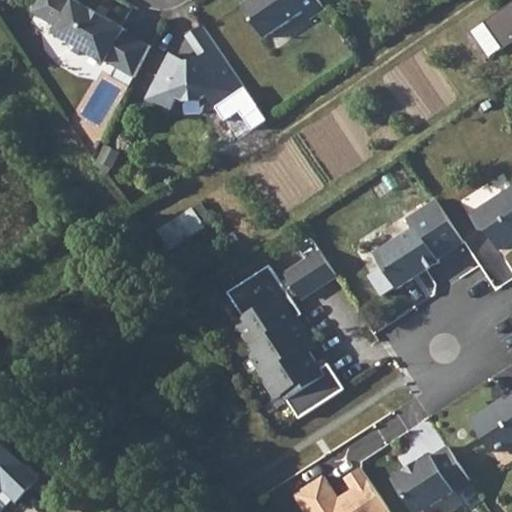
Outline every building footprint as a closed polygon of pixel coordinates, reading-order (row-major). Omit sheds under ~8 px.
[(136,77),(152,46),(126,30),(126,29),(77,0),(38,0),(33,10),(59,26),(55,31),(73,42),(72,44),(74,50),(82,54),(88,53),(89,51),(107,62),(107,61),(136,77)] [(326,9),(319,0),(247,0),(242,3),(266,38),(305,11),(310,19),(326,9)] [(511,2),(472,31),(489,56),(511,40),(511,2)] [(204,25),(188,35),(202,56),(218,46),(204,25)] [(218,46),(202,56),(195,61),(186,61),(171,54),(149,98),(171,110),(178,97),(185,100),(202,99),(208,95),(226,121),(238,112),(254,130),(266,119),(218,46)] [(511,188),(476,213),(485,228),(492,229),(505,248),(511,243),(511,188)] [(418,228),(422,225),(444,258),(470,241),(441,198),(412,218),(418,228)] [(203,203),(162,230),(173,247),(215,219),(203,203)] [(432,270),(446,261),(444,258),(422,225),(418,228),(380,253),(404,288),(419,278),(418,276),(430,267),(432,270)] [(343,276),(318,238),(304,247),(312,259),(291,274),(294,279),(304,294),(308,300),(343,276)] [(252,318),(294,290),(288,283),(277,265),(235,293),(252,318)] [(304,294),(294,279),(288,283),(294,290),(298,297),(304,294)] [(305,317),(309,314),(298,297),(294,290),(252,318),(243,324),(259,347),(305,317)] [(314,346),(321,341),(305,317),(259,347),(255,350),(271,374),(314,346)] [(291,393),(329,368),(314,346),(271,374),(268,376),(284,398),(291,393)] [(308,418),(353,388),(336,363),(329,368),(291,393),(308,418)] [(511,397),(500,405),(495,404),(473,417),(494,450),(511,440),(511,439),(511,397)] [(0,492),(5,487),(19,501),(40,480),(0,439),(0,492)] [(428,511),(475,483),(454,449),(438,459),(437,457),(399,481),(418,511),(428,511)] [(389,511),(364,470),(347,479),(355,491),(345,497),(347,501),(343,504),(326,477),(297,495),(307,511),(389,511)]
